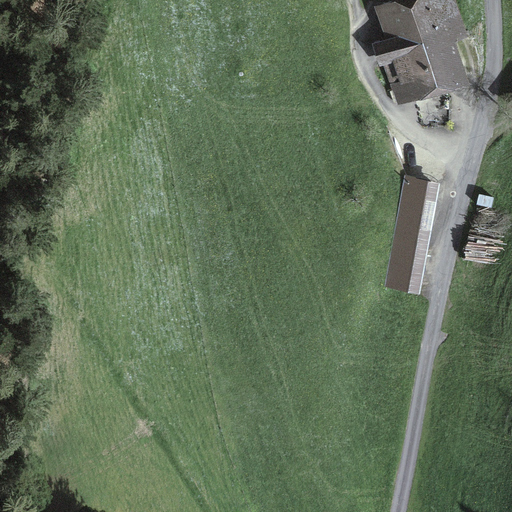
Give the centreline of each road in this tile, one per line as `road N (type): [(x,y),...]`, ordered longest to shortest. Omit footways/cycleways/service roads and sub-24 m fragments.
road 1 (track): [(491,0),(493,64),(396,511)]
road 2 (track): [(376,0),(361,60),(387,108),(436,148),(471,163)]
